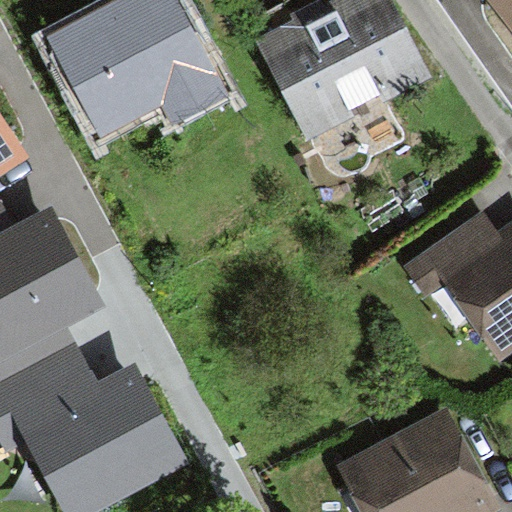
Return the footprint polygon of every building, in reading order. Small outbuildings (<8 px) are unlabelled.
[(106,0),(50,34),(103,121),(156,89),(170,111),(224,78),(176,0),(106,0)] [(432,77),(387,0),(343,0),(261,47),(317,143),(432,77)] [(0,173),(25,154),(0,116),(0,173)] [(511,347),(511,222),(491,237),(476,215),(404,264),(424,293),(443,279),(497,358),(511,347)] [(0,345),(17,381),(70,354),(54,326),(95,307),(53,221),(11,242),(0,219),(0,345)] [(17,381),(82,504),(176,455),(140,386),(98,408),(70,354),(17,381)] [(474,511),(486,506),(444,425),(340,477),(357,511),(474,511)]
